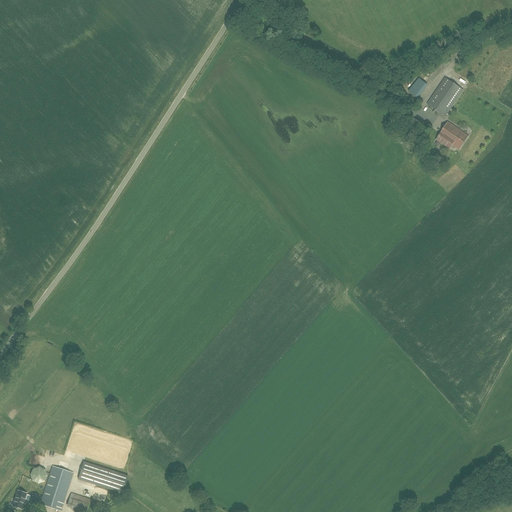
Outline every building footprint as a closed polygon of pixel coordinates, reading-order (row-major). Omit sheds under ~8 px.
[(445,117),(463,90),(445,78),(427,105),(445,117)] [(411,142),(422,124),(412,118),(402,136),(411,142)] [(454,143),(452,145),(459,150),(468,136),(448,122),(442,131),(445,132),(443,135),(448,138),(447,139),(454,143)] [(450,149),(452,145),(454,143),(447,139),(448,138),(443,135),(445,132),(442,131),(436,140),(450,149)] [(84,462),(78,480),(123,494),(129,477),(84,462)] [(45,480),(45,469),(41,469),(41,466),(31,466),(31,480),(45,480)] [(61,511),(73,473),(53,467),(40,505),(61,511)] [(18,508),(21,509),(26,494),(18,491),(13,506),(14,507),(13,508),(17,509),(18,508)] [(78,504),(83,505),(85,496),(69,492),(65,506),(77,509),(78,504)] [(36,506),(39,496),(32,493),(28,504),(36,506)]
